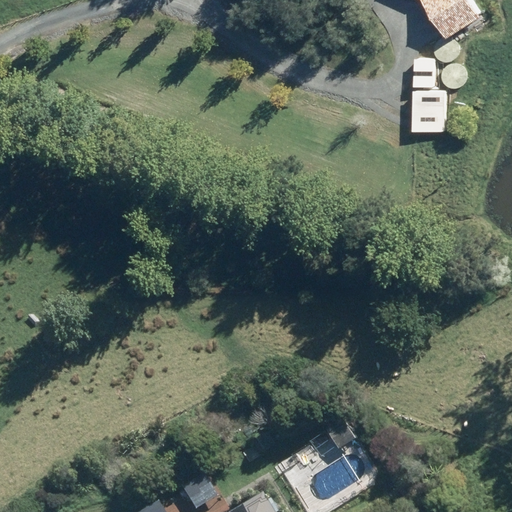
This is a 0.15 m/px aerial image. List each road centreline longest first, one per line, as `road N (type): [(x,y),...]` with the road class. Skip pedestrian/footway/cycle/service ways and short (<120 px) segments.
road 1 (track): [(178,0),(228,17),(266,56),(366,86),(399,63),(401,21),(389,0)]
road 2 (track): [(0,41),(83,12),(151,0)]
